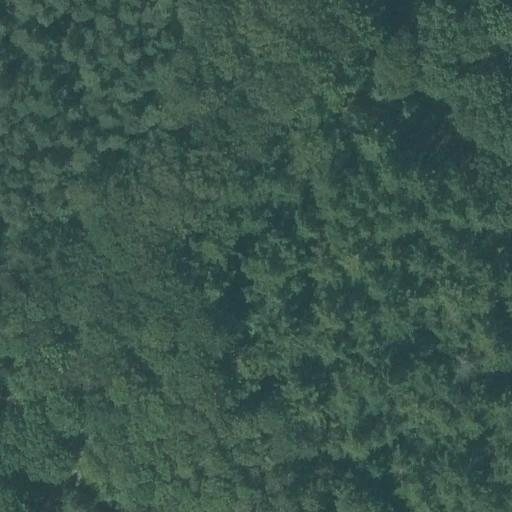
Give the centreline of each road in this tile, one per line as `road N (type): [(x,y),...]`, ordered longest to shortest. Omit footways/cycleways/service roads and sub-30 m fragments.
road 1 (unknown): [(459,0),(147,315),(0,425)]
road 2 (track): [(369,0),(47,327)]
